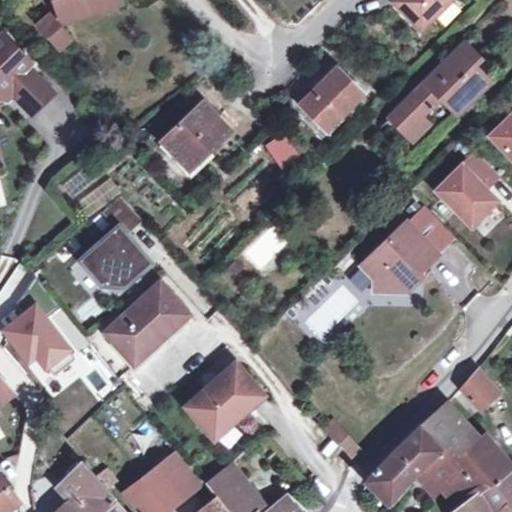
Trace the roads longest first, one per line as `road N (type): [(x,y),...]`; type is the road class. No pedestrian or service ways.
road 1 (unknown): [(331,511),(243,336),(209,335),(151,360)]
road 2 (residential): [(342,511),(350,480),(444,388),(511,301)]
road 3 (unclassified): [(24,511),(31,404),(0,360)]
